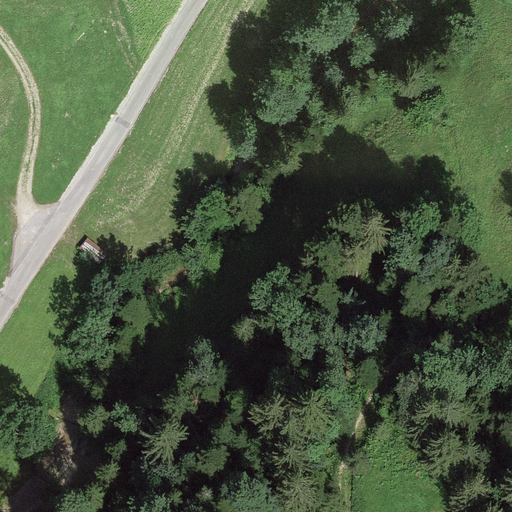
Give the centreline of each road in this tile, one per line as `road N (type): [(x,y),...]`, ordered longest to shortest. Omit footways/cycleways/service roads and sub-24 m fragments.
road 1 (track): [(0,313),(197,0)]
road 2 (track): [(0,38),(35,98),(25,201),(49,238)]
